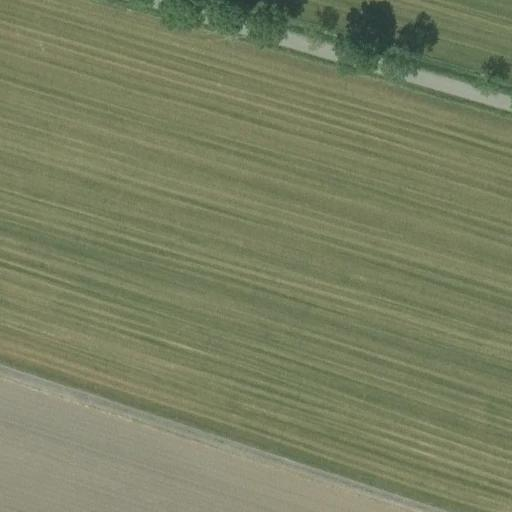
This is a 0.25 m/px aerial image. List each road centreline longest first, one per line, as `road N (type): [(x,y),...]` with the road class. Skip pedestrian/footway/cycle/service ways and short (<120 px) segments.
road 1 (unclassified): [(471,511),(0,355)]
road 2 (unclassified): [(511,105),(146,0)]
